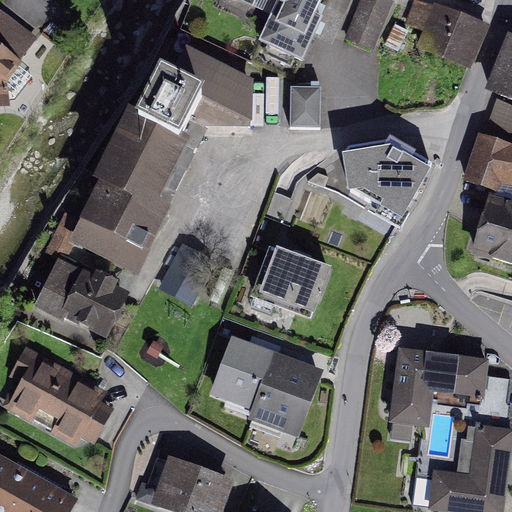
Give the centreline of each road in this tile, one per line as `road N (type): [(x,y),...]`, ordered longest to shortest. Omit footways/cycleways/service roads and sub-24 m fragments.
road 1 (residential): [(109,511),(135,434),(151,423),(186,429),(262,472),(337,493)]
road 2 (residential): [(509,0),(434,213),(406,256)]
road 3 (residential): [(406,256),(363,332),(337,493)]
road 4 (residential): [(406,256),(511,352)]
